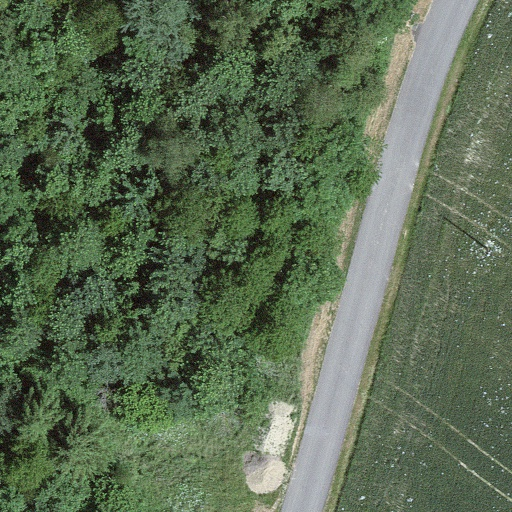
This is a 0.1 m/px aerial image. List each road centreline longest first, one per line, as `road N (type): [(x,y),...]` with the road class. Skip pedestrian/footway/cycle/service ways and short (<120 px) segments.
road 1 (unclassified): [(305,511),(414,120),(463,0)]
road 2 (track): [(273,511),(104,415),(0,343)]
